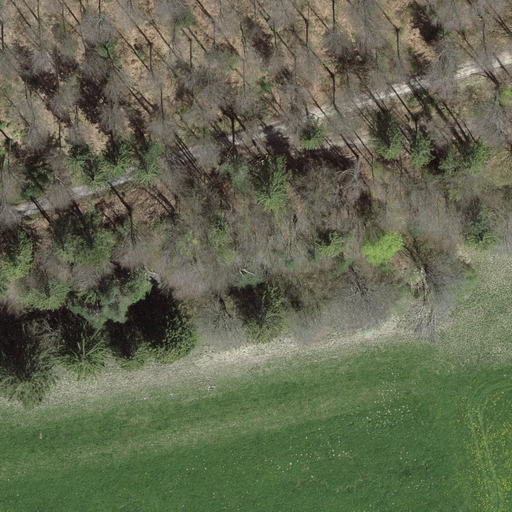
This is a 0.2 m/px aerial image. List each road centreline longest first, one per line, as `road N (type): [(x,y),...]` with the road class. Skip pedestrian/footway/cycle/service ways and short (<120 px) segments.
road 1 (unclassified): [(0,214),(511,67)]
road 2 (track): [(511,139),(339,114)]
